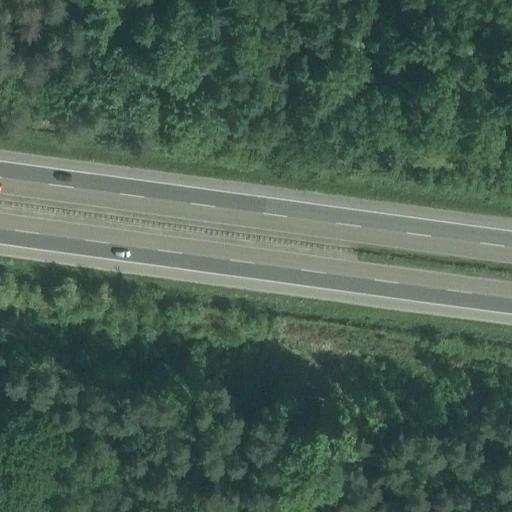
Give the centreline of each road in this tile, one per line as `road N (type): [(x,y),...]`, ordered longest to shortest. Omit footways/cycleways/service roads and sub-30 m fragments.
road 1 (motorway): [(0,222),(511,294)]
road 2 (motorway): [(511,240),(0,170)]
